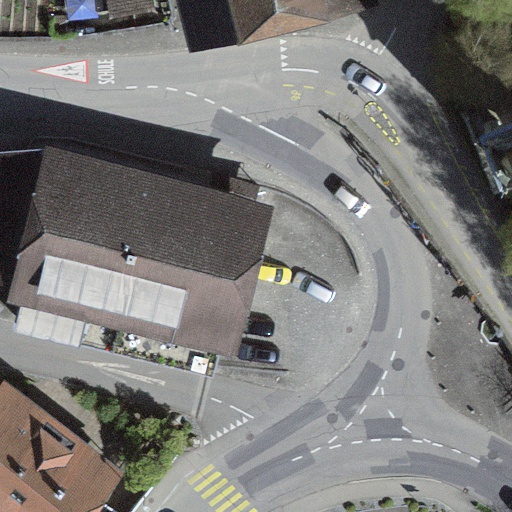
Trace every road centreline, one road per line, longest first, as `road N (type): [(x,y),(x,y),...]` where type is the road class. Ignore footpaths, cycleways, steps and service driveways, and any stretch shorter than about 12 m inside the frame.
road 1 (tertiary): [(359,421),(382,387),(394,326),(395,278),(379,235),(353,194),(284,139),(176,93)]
road 2 (unclassified): [(0,341),(359,421)]
road 3 (residential): [(511,287),(356,73)]
road 4 (residential): [(356,73),(279,75),(176,93)]
road 5 (tertiary): [(176,93),(0,88)]
road 6 (tertiary): [(359,421),(211,511)]
road 7 (tertiary): [(511,491),(359,421)]
